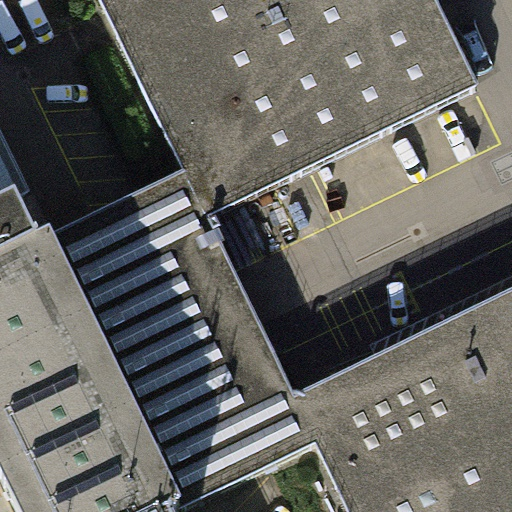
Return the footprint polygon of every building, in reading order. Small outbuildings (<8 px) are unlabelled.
[(432,0),(99,0),(106,14),(119,40),(186,179),(208,224),(478,92),(432,0)] [(0,138),(0,213),(15,206),(29,199),(0,138)] [(15,206),(0,213),(0,482),(14,511),(186,511),(272,471),(317,449),(295,404),(208,224),(186,179),(141,200),(37,251),(15,206)] [(511,511),(511,298),(295,404),(317,449),(348,511),(511,511)] [(0,511),(14,511),(0,482),(0,511)]
